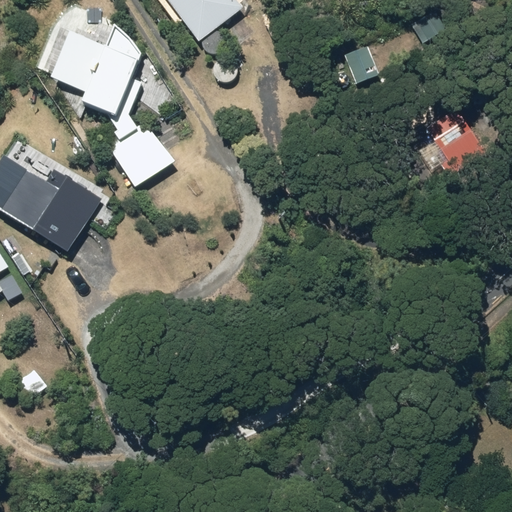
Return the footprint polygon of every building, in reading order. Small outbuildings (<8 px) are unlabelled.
[(245,7),(239,0),(169,0),(200,41),(245,7)] [(413,26),(425,46),(447,33),(435,12),(413,26)] [(137,127),(130,114),(143,83),(132,79),(140,59),(71,30),(52,75),(87,92),(83,100),(104,108),(117,131),(114,133),(118,139),(108,146),(135,188),(174,164),(145,122),(137,127)] [(380,76),(369,47),(347,55),(357,85),(380,76)] [(460,108),(427,127),(449,165),(482,145),(460,108)] [(0,209),(69,252),(102,198),(56,171),(48,183),(2,155),(0,157),(0,209)] [(30,367),(16,382),(35,399),(49,384),(30,367)]
